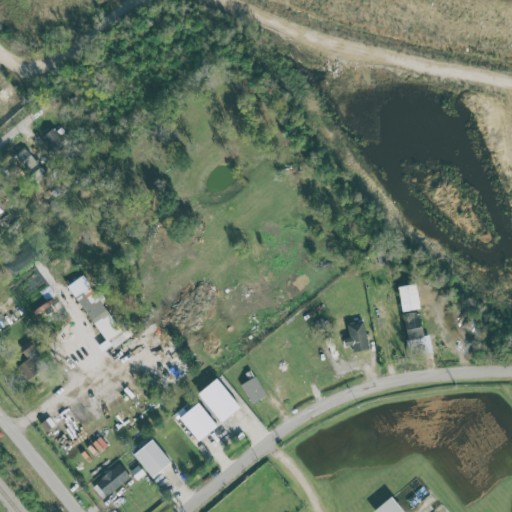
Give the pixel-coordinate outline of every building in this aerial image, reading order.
[(65,142),(53,127),(42,136),(54,151),(65,142)] [(15,156),(31,179),(43,170),(27,147),(15,156)] [(132,335),(126,326),(120,330),(102,302),(104,301),(92,283),(75,295),(111,349),(132,335)] [(402,312),(420,308),(415,284),(397,287),(402,312)] [(431,351),(430,335),(422,335),(420,311),(403,313),(407,353),(431,351)] [(348,337),(343,338),(344,346),(353,345),(353,351),(367,350),(364,321),(347,323),(348,337)] [(39,343),(36,345),(30,338),(18,348),(27,359),(16,367),(28,382),(53,360),(39,343)] [(266,395),(255,376),(241,384),(251,403),(266,395)] [(221,422),(240,407),(216,378),(197,393),(221,422)] [(217,425),(198,402),(179,418),(198,441),(217,425)] [(151,477),(170,463),(153,439),(133,453),(151,477)] [(100,498),(131,479),(121,464),(91,483),(100,498)] [(403,511),(391,496),(373,511),(403,511)]
